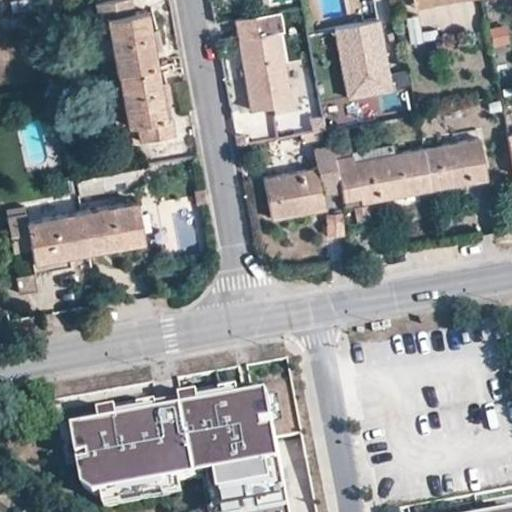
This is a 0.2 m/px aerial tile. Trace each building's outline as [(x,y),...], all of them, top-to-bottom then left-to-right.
[(155,66),(145,11),(132,13),(129,0),(115,0),(93,4),(96,20),(104,18),(113,74),(115,73),(155,66)] [(252,16),(231,20),(234,38),(257,34),(252,16)] [(392,88),(378,19),(333,27),(347,97),(392,88)] [(489,24),(492,42),(507,40),(504,22),(489,24)] [(257,34),(234,38),(247,110),(291,102),(276,31),(257,34)] [(164,118),(155,66),(115,73),(125,126),(135,124),(138,140),(174,134),(169,117),(164,118)] [(329,137),(328,129),(324,129),(299,134),(299,142),(329,137)] [(477,137),(423,147),(431,190),(485,180),(477,137)] [(333,157),(339,156),(337,142),(330,143),(333,157)] [(333,157),(330,143),(312,147),(316,167),(320,194),(339,191),(333,157)] [(352,161),(394,153),(392,144),(350,151),(351,155),(352,161)] [(423,147),(394,153),(352,161),(351,155),(339,156),(333,157),(339,191),(340,201),(358,197),(359,203),(431,190),(423,147)] [(320,194),(316,167),(262,177),(270,219),(324,210),(320,194)] [(80,192),(93,190),(90,177),(78,180),(80,192)] [(87,252),(142,242),(135,201),(80,211),(87,252)] [(348,223),(348,228),(370,225),(367,205),(352,207),(355,222),(348,223)] [(25,220),(22,206),(4,209),(12,252),(29,249),(34,272),(16,276),(19,293),(37,289),(34,273),(70,266),(68,255),(87,252),(80,211),(25,220)] [(325,235),(342,235),(342,213),(325,213),(325,235)] [(351,260),(358,258),(357,250),(349,251),(351,260)] [(263,403),(262,393),(225,399),(227,409),(206,413),(204,403),(204,402),(144,412),(144,413),(146,423),(124,427),(122,416),(86,423),(88,433),(77,434),(82,464),(93,462),(94,469),(83,470),(88,495),(98,503),(207,485),(211,511),(244,511),(239,480),(255,477),(261,511),(291,511),(279,437),(269,439),(268,433),(278,431),(273,401),(263,403)] [(206,413),(227,409),(225,399),(204,403),(206,413)] [(124,427),(146,423),(144,413),(122,416),(124,427)] [(239,480),(244,511),(261,511),(255,477),(239,480)]
